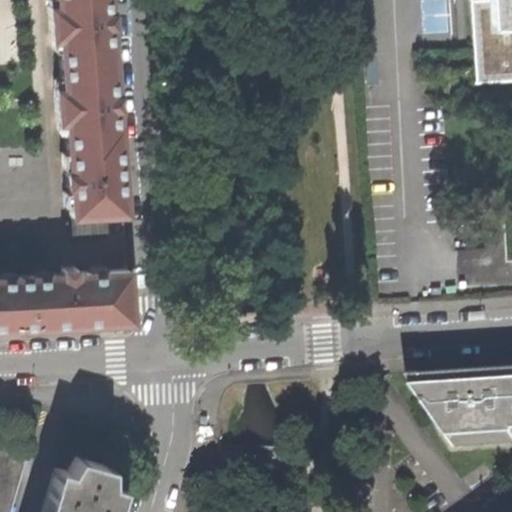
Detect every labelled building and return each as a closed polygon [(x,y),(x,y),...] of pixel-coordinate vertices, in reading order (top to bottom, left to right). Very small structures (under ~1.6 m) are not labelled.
[(70,214),(123,210),(120,174),(117,123),(115,124),(113,99),(108,19),(106,0),(55,0),(55,4),(48,4),(50,37),(58,36),(61,86),(54,87),(56,119),(63,119),(67,170),(64,170),(64,186),(68,186),(70,214)] [(511,0),(470,0),(476,81),(511,78),(511,0)] [(0,328),(53,325),(129,320),(126,269),(74,272),(74,266),(59,267),(60,272),(0,275),(0,328)] [(454,447),(454,445),(511,441),(511,374),(429,380),(429,378),(406,380),(452,447),(454,447)] [(0,511),(9,511),(26,454),(0,445),(0,511)] [(112,511),(120,486),(109,483),(109,466),(75,456),(65,470),(54,467),(41,511),(112,511)]
